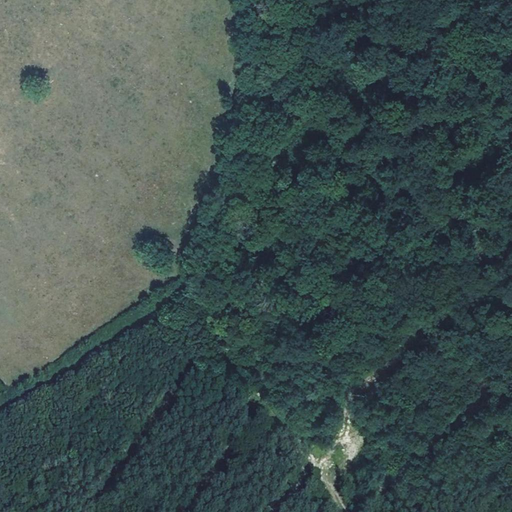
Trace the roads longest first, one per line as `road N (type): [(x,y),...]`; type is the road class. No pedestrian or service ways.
road 1 (track): [(0,456),(142,354),(216,323),(301,0)]
road 2 (track): [(348,511),(216,323)]
